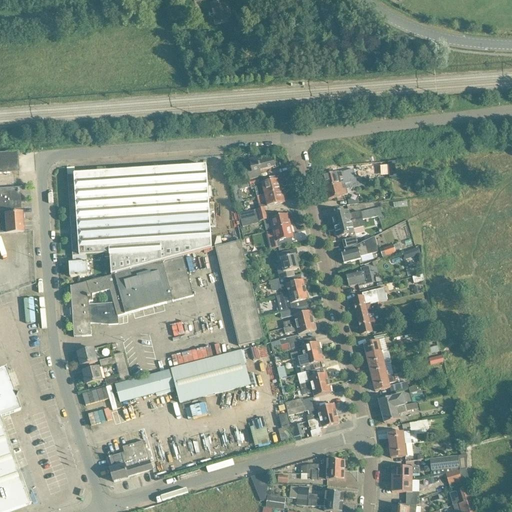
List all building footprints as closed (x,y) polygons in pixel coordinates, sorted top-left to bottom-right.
[(225,2),(212,5),(216,26),(232,23),(230,14),(228,14),(225,2)] [(0,174),(20,173),(18,152),(0,153),(0,174)] [(262,158),(249,161),(252,173),(247,174),(249,182),(258,179),(262,178),(260,172),(276,168),(273,157),(262,159),(262,158)] [(68,175),(73,252),(77,252),(77,257),(86,256),(110,254),(111,276),(183,257),(212,249),(206,166),(156,169),(75,175),(68,175)] [(353,170),(322,178),(325,190),(341,185),(351,183),(356,182),(353,170)] [(265,196),(282,192),(280,184),(279,185),(278,181),(262,185),(260,185),(258,179),(249,182),(243,183),(231,186),(235,203),(242,201),(240,191),(250,188),(251,190),(254,189),(257,198),(265,196)] [(363,186),(362,181),(351,183),(341,185),(325,190),(328,201),(344,197),(347,196),(353,188),(363,186)] [(21,188),(0,189),(0,214),(23,213),(21,188)] [(284,200),(282,192),(265,196),(266,203),(260,204),(261,209),(256,211),(238,215),(239,221),(267,214),(266,208),(268,208),(284,204),(283,200),(284,200)] [(358,199),(348,201),(348,206),(361,204),(361,199),(360,200),(360,197),(358,197),(358,199)] [(336,227),(383,215),(381,208),(360,213),(360,212),(351,215),(350,211),(333,215),(333,216),(332,218),(333,220),(335,221),(336,227)] [(24,221),(23,213),(0,214),(0,234),(25,232),(25,221),(24,221)] [(269,220),(267,214),(239,221),(239,222),(241,221),(242,228),(260,224),(259,222),(269,220)] [(384,222),(383,215),(336,227),(337,232),(336,233),(337,236),(339,237),(339,239),(356,234),(355,230),(364,228),(365,230),(371,228),(370,226),(384,222)] [(271,219),(273,231),(291,227),(289,219),(288,220),(287,216),(271,219)] [(293,234),(291,227),(273,231),(278,248),(293,244),(292,239),(291,235),(293,234)] [(352,252),(341,254),(344,264),(361,260),(361,257),(378,253),(374,237),(351,250),(352,252)] [(345,241),(346,248),(357,245),(355,239),(345,241)] [(264,341),(241,241),(215,248),(238,347),(264,341)] [(380,250),(383,259),(395,255),(395,254),(396,253),(393,246),(380,250)] [(421,255),(418,248),(410,251),(413,258),(421,255)] [(293,272),(299,270),(296,257),(297,257),(298,257),(296,251),(280,255),(282,266),(276,267),(279,280),(279,281),(294,277),(293,272)] [(87,263),(86,256),(77,257),(77,263),(70,264),(71,277),(88,276),(87,263)] [(109,326),(119,325),(119,317),(173,302),(193,297),(183,257),(111,276),(85,283),(71,287),(73,309),(71,309),(71,316),(73,316),(75,337),(92,336),(91,324),(109,326)] [(358,286),(359,288),(373,284),(369,267),(360,269),(361,272),(347,276),(347,277),(345,278),(346,282),(348,283),(350,288),(358,286)] [(418,268),(406,271),(408,277),(419,274),(418,268)] [(303,281),(302,281),(300,276),(294,277),(279,281),(269,283),(269,286),(271,286),(271,287),(271,288),(271,289),(271,290),(272,291),(274,292),(276,292),(277,292),(278,291),(278,290),(279,289),(282,291),(287,290),(288,294),(289,295),(305,291),(304,287),(305,287),(304,282),(303,282),(303,281)] [(415,284),(425,282),(423,276),(413,278),(415,284)] [(363,295),(363,297),(353,300),(354,306),(356,305),(357,307),(360,306),(360,308),(361,309),(363,308),(363,307),(371,306),(374,305),(380,303),(381,303),(387,301),(384,289),(363,295)] [(306,294),(305,291),(289,295),(288,294),(276,298),(278,304),(290,300),(291,305),(289,305),(279,308),(281,313),(287,312),(307,307),(306,306),(305,307),(304,301),(308,300),(307,299),(308,299),(307,294),(306,294)] [(35,303),(13,310),(14,316),(37,309),(35,303)] [(372,309),(371,306),(363,307),(363,308),(361,309),(360,308),(360,306),(357,307),(356,305),(354,306),(357,318),(368,315),(367,310),(372,309)] [(295,320),(283,324),(284,329),(313,322),(312,318),(313,318),(312,313),(311,313),(311,312),(308,312),(307,307),(287,312),(288,318),(294,316),(295,320)] [(368,315),(357,318),(360,330),(362,329),(362,327),(365,327),(364,324),(365,323),(367,323),(367,324),(375,322),(378,321),(385,319),(386,319),(383,311),(368,315)] [(162,329),(174,328),(173,315),(161,316),(162,329)] [(386,323),(385,319),(378,321),(375,322),(367,324),(367,323),(365,323),(364,324),(365,327),(362,327),(362,329),(360,330),(361,335),(372,333),(371,327),(386,323)] [(314,325),(313,322),(284,329),(283,329),(285,335),(298,332),(299,336),(315,331),(315,330),(316,330),(315,325),(314,325)] [(430,323),(414,328),(416,334),(432,330),(430,323)] [(411,336),(409,329),(404,330),(404,331),(393,334),(394,340),(411,336)] [(281,346),(298,342),(297,336),(279,341),(280,346),(281,346)] [(291,360),(321,353),(318,343),(316,343),(315,338),(298,342),(281,346),(282,352),(300,347),(300,348),(302,347),(303,351),(290,355),(291,360)] [(180,353),(196,351),(195,341),(180,342),(180,353)] [(379,341),(364,345),(367,357),(382,354),(379,341)] [(98,362),(95,349),(78,354),(79,359),(80,359),(82,366),(98,362)] [(241,351),(171,369),(171,370),(176,389),(180,404),(250,386),(241,351)] [(113,356),(114,358),(116,364),(119,377),(121,383),(121,384),(131,381),(124,353),(114,355),(113,356)] [(321,353),(296,359),(298,368),(302,367),(304,374),(324,369),(322,363),(323,363),(321,353)] [(384,365),(382,354),(367,357),(370,369),(384,365)] [(438,355),(431,357),(433,363),(440,362),(438,355)] [(116,364),(114,358),(100,361),(101,368),(116,364)] [(387,377),(384,365),(370,369),(372,381),(387,377)] [(100,368),(83,372),(85,377),(87,385),(103,381),(100,368)] [(0,511),(8,511),(31,505),(0,419),(0,418),(20,411),(5,369),(0,370),(0,511)] [(306,384),(300,385),(301,391),(328,384),(326,374),(325,374),(324,369),(304,374),(306,384)] [(121,384),(111,386),(117,410),(122,409),(120,404),(176,389),(171,370),(131,381),(121,384)] [(394,375),(387,377),(372,381),(375,392),(389,389),(391,394),(408,389),(407,382),(389,387),(388,385),(396,383),(394,375)] [(121,383),(119,377),(105,380),(107,386),(121,383)] [(40,382),(41,388),(51,386),(50,379),(40,382)] [(331,394),(328,384),(301,391),(303,396),(313,393),(314,398),(331,394)] [(379,401),(382,413),(405,407),(405,406),(402,395),(379,401)] [(285,404),(287,411),(314,405),(312,398),(303,401),(302,399),(285,404)] [(99,416),(111,413),(107,400),(96,403),(99,416)] [(405,407),(382,413),(384,424),(400,420),(398,415),(407,413),(406,412),(416,410),(414,404),(405,406),(405,407)] [(315,410),(314,405),(287,411),(288,417),(308,412),(309,416),(306,417),(308,422),(336,415),(334,405),(315,410)] [(282,429),(290,427),(287,414),(279,416),(282,429)] [(339,425),(336,415),(308,422),(309,428),(315,427),(316,431),(310,433),(312,438),(321,435),(320,429),(339,425)] [(405,425),(402,426),(403,430),(406,429),(407,429),(409,429),(410,429),(410,431),(412,431),(427,428),(425,420),(409,424),(408,425),(408,424),(405,424),(405,425)] [(405,445),(404,433),(388,435),(390,447),(405,445)] [(164,456),(157,434),(152,435),(158,457),(164,456)] [(153,470),(145,442),(123,448),(125,454),(112,458),(112,457),(107,459),(114,483),(129,479),(128,477),(153,470)] [(168,457),(172,455),(167,444),(163,446),(168,457)] [(412,444),(405,445),(390,447),(391,459),(407,457),(413,456),(412,444)] [(430,460),(431,472),(441,471),(441,476),(445,475),(445,474),(460,471),(460,468),(458,456),(430,460)] [(301,470),(301,475),(308,475),(309,475),(309,470),(344,472),(345,462),(327,461),(327,466),(309,465),(301,467),(301,470)] [(291,475),(291,466),(280,466),(280,475),(291,475)] [(392,468),(392,481),(419,481),(419,470),(417,468),(413,468),(412,468),(392,468)] [(309,475),(308,475),(308,478),(312,478),(312,480),(318,480),(326,480),(326,481),(344,482),(344,472),(309,470),(309,475)] [(466,470),(460,471),(461,487),(463,486),(463,489),(459,490),(460,493),(459,494),(455,492),(449,494),(453,507),(475,501),(471,489),(472,489),(466,470)] [(461,487),(460,471),(445,474),(445,475),(450,490),(461,487)] [(265,502),(269,476),(270,472),(251,478),(261,502),(265,502)] [(419,481),(392,481),(392,493),(406,493),(406,499),(420,499),(420,493),(419,481)] [(289,498),(293,499),(296,499),(296,500),(343,504),(344,494),(326,492),(326,497),(309,495),(309,489),(291,487),(289,498)] [(286,499),(268,496),(266,508),(284,510),(286,499)] [(342,511),(343,504),(296,500),(296,499),(293,499),(292,503),(296,503),(296,506),(308,507),(317,508),(317,506),(325,507),(324,511),(342,511)] [(416,511),(417,506),(420,505),(420,499),(406,499),(406,505),(398,505),(398,508),(392,507),(391,511),(416,511)] [(478,511),(475,501),(453,507),(454,511),(478,511)]
